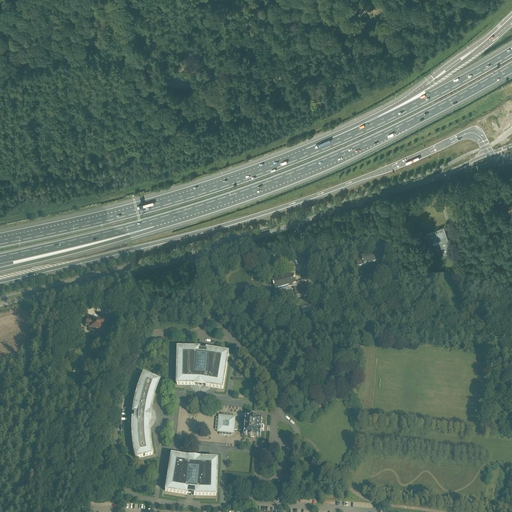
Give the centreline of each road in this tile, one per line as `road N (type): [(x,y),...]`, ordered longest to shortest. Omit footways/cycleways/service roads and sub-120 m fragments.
road 1 (motorway): [(0,281),(276,209),(471,129),(491,152)]
road 2 (motorway): [(151,222),(357,147),(511,66)]
road 3 (motorway): [(350,135),(144,209),(0,242)]
road 4 (unknown): [(161,447),(155,500),(124,485),(116,426),(128,372),(155,335),(196,331),(216,314)]
road 5 (tertiary): [(194,255),(456,170)]
road 6 (unknown): [(235,344),(275,391),(273,428),(284,457),(278,474),(250,499),(221,507)]
road 7 (tertiary): [(0,303),(194,255)]
road 8 (motorway): [(511,19),(350,135)]
road 9 (motorway): [(511,52),(350,135)]
road 10 (track): [(105,0),(168,168)]
road 11 (unknown): [(161,447),(159,416),(169,389),(226,399),(235,344)]
road 12 (motorway): [(0,269),(151,222)]
road 13 (motorway): [(0,258),(151,222)]
